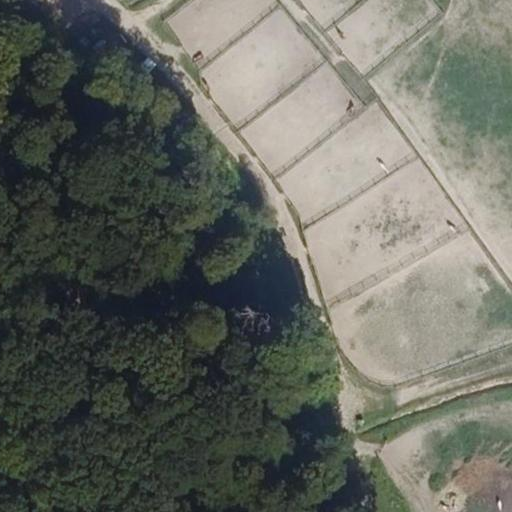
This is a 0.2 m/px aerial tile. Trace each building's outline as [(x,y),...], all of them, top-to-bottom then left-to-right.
[(200,69),(282,3),(278,0),(191,0),(164,22),(200,69)] [(298,0),(325,32),(364,0),(298,0)] [(432,0),(364,0),(325,32),(362,78),(443,12),(432,0)] [(89,50),(105,32),(87,16),(71,34),(89,50)] [(365,107),(275,178),(300,217),(303,231),(420,155),(378,97),(365,107)] [(473,228),(420,155),(303,231),(307,251),(326,309),(473,228)] [(511,283),(473,228),(326,309),(341,353),(349,363),(359,372),(369,381),(381,384),(396,385),(511,345),(511,283)]
